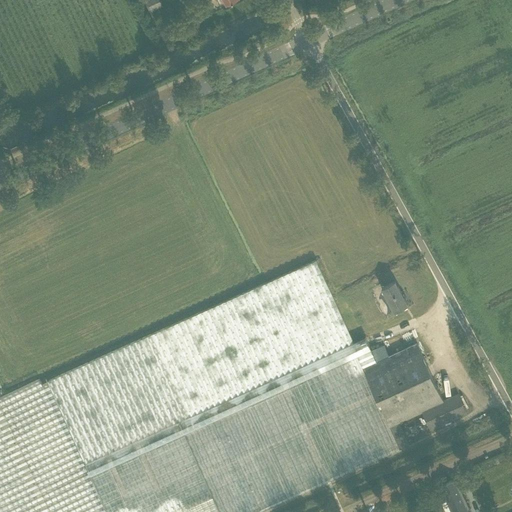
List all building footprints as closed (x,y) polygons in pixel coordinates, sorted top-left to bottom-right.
[(146,0),(151,10),(163,5),(160,0),(146,0)] [(39,378),(0,396),(0,511),(257,511),(400,448),(409,444),(398,421),(422,411),(430,429),(467,412),(458,394),(443,401),(417,342),(389,355),(384,344),(371,349),(365,336),(353,341),(333,295),(316,259),(268,281),(48,380),(48,381),(42,384),(39,378)] [(382,288),(394,311),(407,304),(395,281),(382,288)] [(476,466),(466,470),(470,479),(480,475),(476,466)] [(441,485),(453,511),(456,511),(467,507),(455,479),(441,485)] [(418,493),(411,498),(421,503),(424,496),(418,493)]
